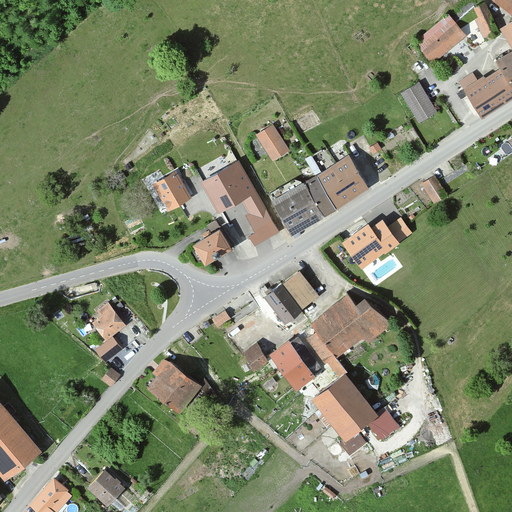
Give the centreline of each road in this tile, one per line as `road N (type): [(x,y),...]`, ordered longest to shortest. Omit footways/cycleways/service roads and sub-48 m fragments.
road 1 (unclassified): [(511,109),(212,300)]
road 2 (unclassified): [(212,300),(161,338),(13,511)]
road 3 (unclassified): [(212,300),(154,260),(0,299)]
